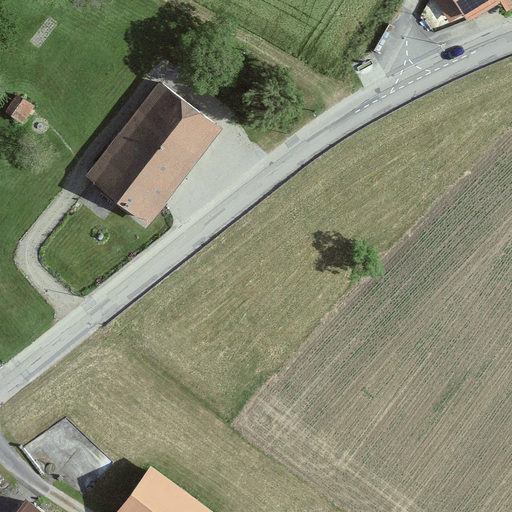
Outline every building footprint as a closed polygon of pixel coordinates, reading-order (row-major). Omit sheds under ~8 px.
[(511,10),(511,0),(464,0),(479,21),(507,2),(511,10)] [(39,50),(55,28),(45,21),(30,43),(39,50)] [(157,220),(224,126),(156,79),(90,172),(157,220)] [(22,122),(37,103),(20,90),(5,110),(22,122)] [(219,511),(155,463),(118,511),(219,511)] [(59,511),(31,491),(16,511),(59,511)]
